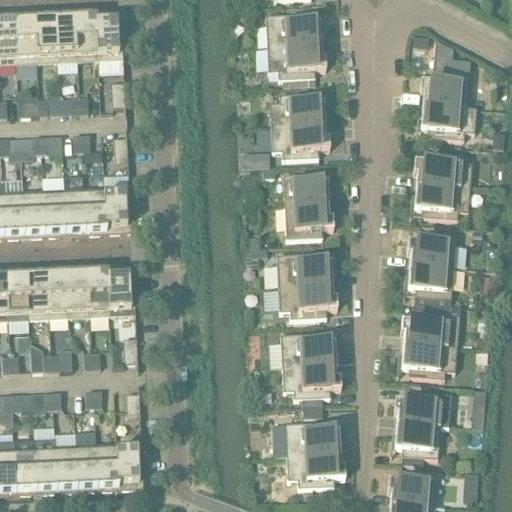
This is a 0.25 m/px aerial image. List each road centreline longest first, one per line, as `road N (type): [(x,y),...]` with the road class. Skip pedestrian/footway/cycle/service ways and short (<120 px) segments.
road 1 (residential): [(230,511),(180,493),(156,0)]
road 2 (residential): [(363,511),(373,63)]
road 3 (residential): [(511,57),(401,0)]
